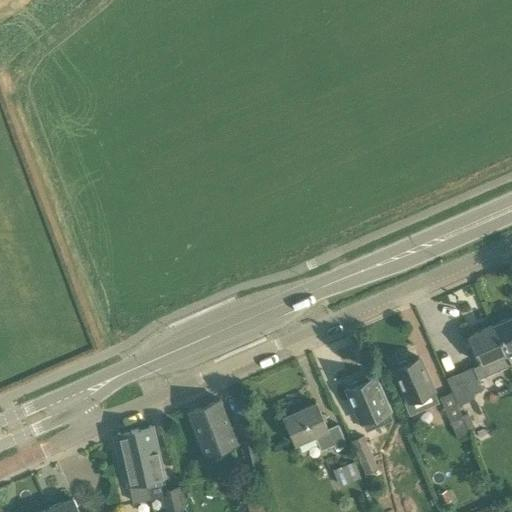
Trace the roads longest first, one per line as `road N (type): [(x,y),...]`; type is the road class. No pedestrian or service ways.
road 1 (secondary): [(78,394),(511,205)]
road 2 (residential): [(93,426),(511,242)]
